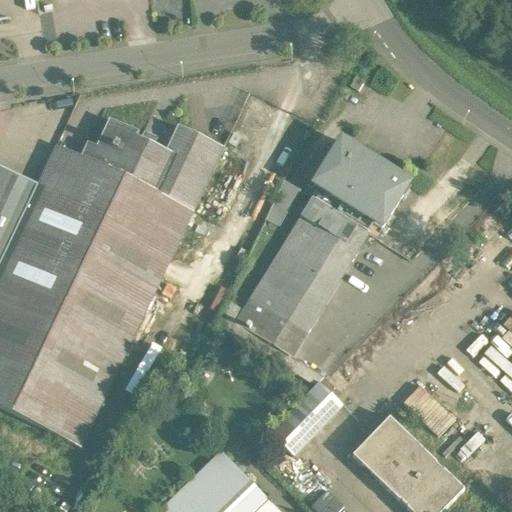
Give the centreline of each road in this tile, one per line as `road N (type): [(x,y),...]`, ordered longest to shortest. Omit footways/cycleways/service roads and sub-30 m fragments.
road 1 (unclassified): [(0,80),(372,11)]
road 2 (unclassified): [(372,11),(425,76),(511,137)]
